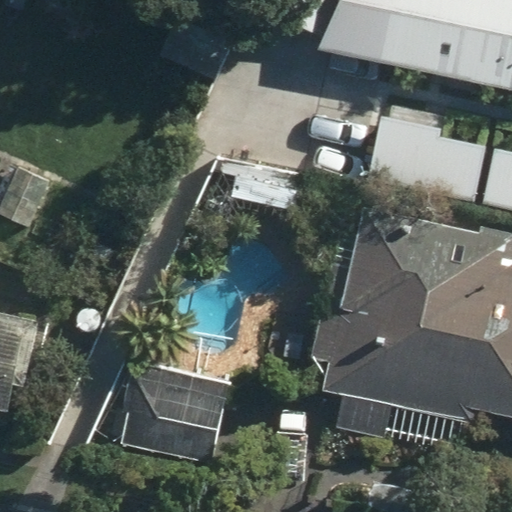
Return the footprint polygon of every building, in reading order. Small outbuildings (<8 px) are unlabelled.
[(511,0),(346,0),(337,44),(511,83),(511,0)] [(511,139),(391,116),(377,181),(511,208),(511,139)] [(511,228),(373,204),(368,235),(344,230),(321,359),(335,362),(330,389),(346,392),(339,428),(472,452),(480,408),(511,413),(511,228)] [(0,287),(0,405),(27,411),(48,313),(17,306),(20,292),(0,287)] [(233,384),(144,364),(127,439),(216,459),(233,384)]
